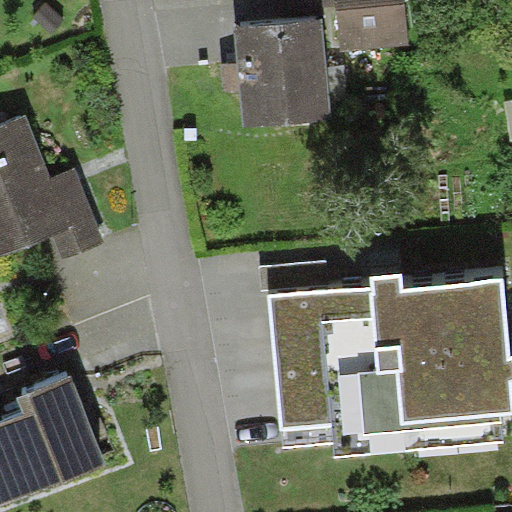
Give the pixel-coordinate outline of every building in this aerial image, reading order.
[(279,5),(234,9),(238,50),(230,51),(222,51),(225,79),(241,77),(243,109),(332,101),(327,42),(341,40),(337,0),(279,5)] [(278,0),(279,5),(337,0),(341,40),(410,35),(406,0),(278,0)] [(26,102),(0,112),(0,240),(51,220),(62,248),(105,231),(76,158),(52,167),(26,102)] [(370,265),(270,274),(281,411),(284,411),(286,435),(335,431),(335,433),(503,419),(501,395),(501,385),(511,384),(511,365),(511,351),(511,329),(510,329),(503,249),(405,257),(403,241),(388,243),(372,244),(373,259),(369,259),(370,265)] [(70,354),(18,375),(26,393),(0,404),(0,403),(0,487),(107,445),(82,384),(70,354)]
